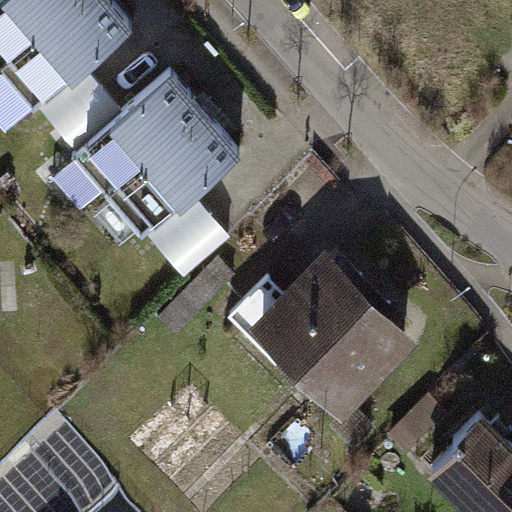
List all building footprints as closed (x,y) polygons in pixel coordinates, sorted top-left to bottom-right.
[(133,28),(109,0),(80,0),(0,67),(0,71),(33,111),(133,28)] [(0,0),(0,67),(80,0),(0,0)] [(73,153),(108,195),(208,111),(173,69),(73,153)] [(243,153),(208,111),(108,195),(144,237),(243,153)] [(207,193),(158,232),(189,270),(238,231),(207,193)] [(405,342),(315,255),(241,326),(327,422),(405,342)] [(511,511),(511,422),(461,466),(502,511),(511,511)]
